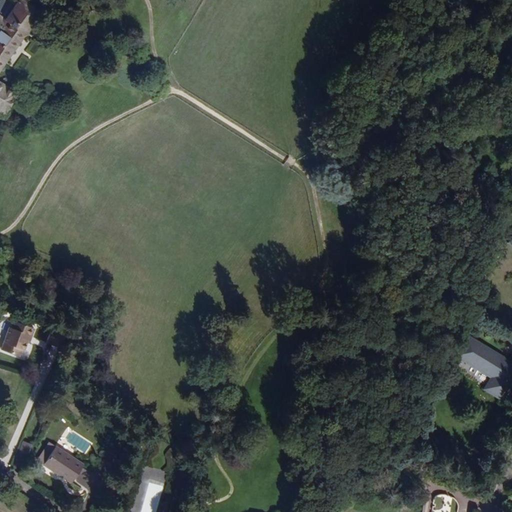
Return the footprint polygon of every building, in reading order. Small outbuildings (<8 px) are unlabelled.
[(16,0),(13,4),(8,0),(1,0),(0,2),(0,60),(3,62),(39,13),(36,11),(32,17),(16,5),(19,0),(16,0)] [(36,11),(20,0),(19,0),(16,5),(32,17),(36,11)] [(0,135),(13,144),(20,150),(27,139),(20,134),(29,120),(8,106),(0,118),(0,135)] [(27,336),(29,337),(32,329),(11,321),(9,328),(7,328),(0,347),(0,350),(17,357),(19,350),(21,351),(24,343),(27,336)] [(492,378),(486,389),(502,398),(511,383),(511,364),(503,359),(501,362),(481,350),(483,348),(467,338),(456,356),(492,378)] [(38,374),(24,369),(18,383),(32,388),(37,375),(38,374)] [(21,470),(31,445),(23,442),(13,467),(21,470)] [(42,465),(70,483),(82,464),(54,446),(42,465)] [(86,464),(74,484),(90,494),(102,474),(86,464)]
